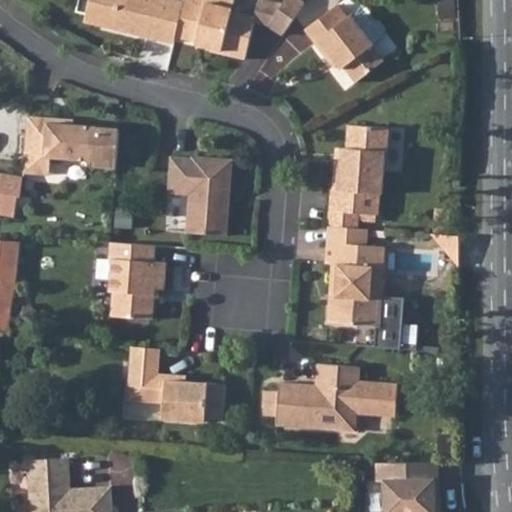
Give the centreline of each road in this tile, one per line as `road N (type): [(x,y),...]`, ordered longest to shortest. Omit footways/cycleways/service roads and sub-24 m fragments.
road 1 (residential): [(499,0),(508,511)]
road 2 (residential): [(0,24),(62,65),(224,111),(270,138),(277,172),(270,253),(242,303)]
